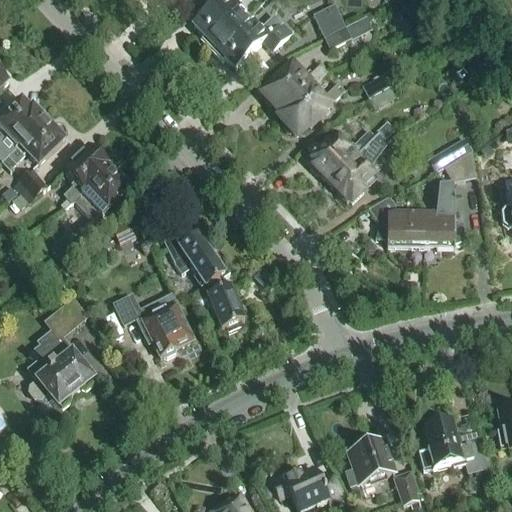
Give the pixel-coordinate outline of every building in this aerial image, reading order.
[(211,56),(245,24),(234,12),(238,8),(237,6),(243,0),(217,0),(223,5),(194,32),(204,43),(201,46),(211,56)] [(427,13),(414,0),(400,14),(412,27),(427,13)] [(323,41),(325,45),(346,34),(335,13),(314,23),(320,35),(323,41)] [(291,40),(274,22),(262,33),(261,32),(257,36),(245,24),(211,56),(222,67),(225,64),(235,74),(263,48),(272,57),(291,40)] [(366,24),(346,34),(352,46),(363,40),(361,38),(370,33),(366,24)] [(346,34),(325,45),(330,55),(351,45),(346,34)] [(273,111),(281,120),(311,93),(312,94),(328,79),(321,71),(309,83),(307,80),(303,84),(292,73),(263,101),(265,103),(265,106),(270,112),(273,111)] [(384,82),(363,93),(369,106),(391,94),(384,82)] [(311,93),(281,120),(285,124),(284,125),(283,129),(283,132),(285,135),(288,137),(291,137),(293,136),(296,135),(300,140),(308,132),(310,134),(324,121),(322,119),(345,97),(338,90),(326,101),(324,99),(321,103),(312,94),(311,93)] [(0,164),(2,166),(44,126),(32,114),(31,116),(22,107),(0,127),(0,164)] [(44,126),(16,153),(2,166),(9,174),(19,165),(16,162),(20,159),(23,163),(28,159),(38,170),(63,147),(65,144),(66,142),(67,139),(66,136),(65,134),(63,131),(60,130),(57,130),(54,131),(51,134),(44,126)] [(387,127),(372,140),(374,143),(360,156),(359,155),(356,158),(357,160),(355,161),(354,161),(327,188),(346,208),(348,206),(351,209),(363,198),(361,195),(376,180),(368,171),(390,150),(385,145),(395,135),(387,127)] [(327,188),(354,161),(355,161),(357,160),(356,158),(359,155),(360,156),(374,143),(372,140),(369,137),(353,151),(355,153),(350,157),(335,141),(325,150),(326,152),(309,168),(310,170),(310,173),(316,179),(319,179),(327,188)] [(436,180),(445,175),(473,159),(465,145),(428,167),(436,180)] [(73,209),(75,207),(109,173),(111,172),(90,151),(64,176),(75,188),(73,190),(77,194),(73,198),(71,196),(65,202),(73,209)] [(478,185),(473,159),(445,175),(454,189),(478,185)] [(109,173),(75,207),(90,223),(80,233),(88,243),(104,228),(99,223),(129,194),(109,173)] [(13,191),(19,198),(24,195),(25,196),(39,184),(33,176),(13,191)] [(27,210),(47,194),(39,184),(25,196),(24,195),(19,198),(20,200),(11,207),(18,215),(27,209),(27,210)] [(438,198),(436,220),(424,220),(424,253),(454,253),(454,247),(465,245),(464,236),(454,232),(454,220),(454,191),(438,191),(438,198)] [(10,193),(1,200),(7,208),(17,201),(10,193)] [(511,197),(509,198),(511,212),(505,212),(500,218),(501,229),(507,234),(511,233),(511,197)] [(387,253),(424,253),(424,220),(395,219),(396,211),(389,201),(369,214),(378,227),(387,227),(387,233),(377,235),(375,244),(387,247),(387,253)] [(154,229),(165,249),(176,244),(166,224),(154,229)] [(110,235),(117,252),(141,241),(134,225),(110,235)] [(204,290),(204,291),(220,281),(222,284),(229,279),(219,264),(216,266),(197,240),(180,253),(176,244),(165,249),(175,268),(185,262),(195,277),(193,278),(202,291),(204,290)] [(65,249),(53,260),(61,269),(73,259),(65,249)] [(190,275),(183,265),(175,271),(183,281),(190,275)] [(56,281),(43,291),(49,299),(62,289),(56,281)] [(222,284),(220,281),(204,291),(210,301),(206,303),(212,318),(214,317),(221,335),(244,326),(230,292),(228,293),(222,284)] [(131,302),(115,310),(124,330),(137,325),(146,343),(150,341),(160,363),(162,362),(166,364),(175,360),(176,355),(193,347),(171,301),(139,317),(131,302)] [(30,375),(39,385),(31,391),(30,396),(35,403),(40,403),(48,397),(61,414),(94,387),(73,361),(75,359),(62,343),(87,324),(73,307),(47,328),(53,336),(39,347),(43,352),(35,358),(41,366),(30,375)] [(91,362),(104,381),(113,375),(100,356),(91,362)] [(511,413),(498,416),(502,435),(496,436),(500,455),(509,453),(510,458),(511,457),(511,413)] [(452,470),(453,473),(464,470),(467,479),(487,474),(478,443),(458,449),(452,428),(438,432),(434,429),(426,431),(425,436),(422,436),(428,457),(419,459),(424,476),(432,473),(433,476),(452,470)] [(349,493),(360,490),(360,491),(392,480),(381,448),(365,453),(362,451),(353,454),(352,458),(349,459),(355,476),(345,480),(349,493)] [(291,500),(295,511),(317,511),(328,507),(329,511),(343,511),(345,511),(333,483),(320,489),(313,474),(302,479),(300,475),(283,483),(285,487),(275,491),(280,505),(291,500)] [(407,508),(427,502),(418,474),(399,480),(407,508)]
